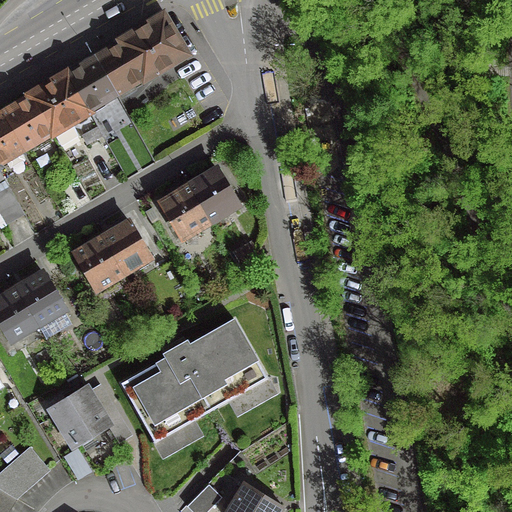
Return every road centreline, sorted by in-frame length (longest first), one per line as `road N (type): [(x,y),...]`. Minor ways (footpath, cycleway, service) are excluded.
road 1 (residential): [(262,115),(283,179),(305,316),(322,511)]
road 2 (residential): [(0,266),(262,115)]
road 3 (primary): [(0,62),(111,0)]
